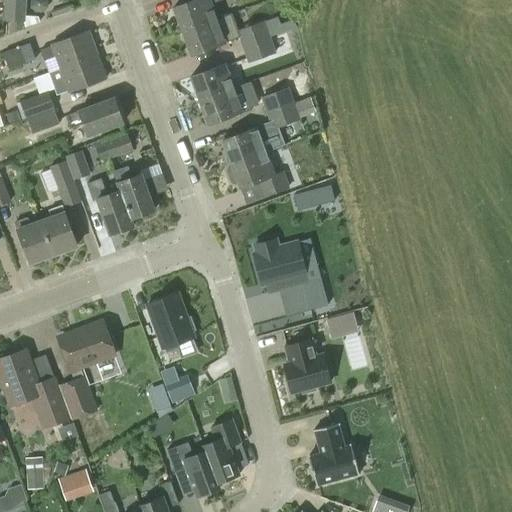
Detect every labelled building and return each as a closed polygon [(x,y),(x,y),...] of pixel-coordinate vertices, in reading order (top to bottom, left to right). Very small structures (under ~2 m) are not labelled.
[(5,0),(4,20),(24,22),(25,22),(25,15),(26,0),(5,0)] [(210,0),(192,0),(172,8),(181,32),(232,13),(231,12),(217,18),(210,0)] [(232,13),(181,32),(190,56),(226,43),(239,38),(243,47),(270,37),(270,36),(296,27),(293,19),(277,25),(275,20),(265,23),(264,20),(238,30),(232,13)] [(51,46),(41,50),(45,60),(55,56),(59,69),(98,55),(89,30),(50,44),(51,46)] [(270,37),(243,47),(248,63),(276,52),(270,37)] [(29,43),(3,53),(9,69),(35,59),(29,43)] [(60,70),(49,73),(56,95),(67,91),(68,92),(107,78),(98,55),(59,69),(60,70)] [(225,64),(189,77),(198,101),(234,88),(225,64)] [(288,86),(260,96),(267,113),(294,103),(288,86)] [(234,88),(198,101),(207,125),(243,112),(234,88)] [(47,91),(20,101),(27,118),(54,108),(47,91)] [(80,111),(67,116),(72,128),(84,124),(89,136),(122,123),(112,96),(79,109),(80,111)] [(294,103),(267,113),(270,122),(273,129),(274,128),(300,118),(294,103)] [(54,108),(27,118),(32,134),(59,124),(54,108)] [(267,124),(221,140),(230,164),(265,151),(281,145),(274,128),(273,129),(270,122),(267,124)] [(128,134),(103,143),(108,159),(133,150),(128,134)] [(82,150),(65,156),(66,161),(81,201),(82,201),(74,180),(90,174),(82,150)] [(228,167),(226,171),(230,182),(233,184),(237,183),(239,188),(258,181),(264,197),(290,188),(284,171),(274,175),(265,151),(230,164),(231,166),(228,167)] [(66,161),(49,167),(64,207),(81,201),(66,161)] [(128,166),(112,172),(116,182),(119,190),(132,227),(134,227),(131,219),(155,211),(141,173),(132,177),(128,166)] [(1,178),(0,178),(0,205),(10,201),(1,178)] [(102,178),(86,183),(92,201),(96,199),(109,236),(128,229),(132,227),(119,190),(108,194),(102,178)] [(312,189),(316,205),(335,200),(330,184),(312,189)] [(50,216),(40,220),(53,255),(77,246),(64,211),(61,204),(48,209),(50,216)] [(27,217),(14,222),(17,228),(30,264),(53,255),(40,220),(30,224),(27,217)] [(257,253),(253,254),(262,285),(265,284),(268,294),(279,291),(301,285),(308,310),(328,305),(327,300),(320,278),(308,281),(297,242),(278,247),(275,239),(254,245),(257,253)] [(147,304),(163,348),(193,337),(191,331),(194,330),(190,317),(187,319),(178,293),(147,304)] [(339,316),(326,320),(328,329),(342,325),(339,316)] [(73,380),(58,386),(71,420),(97,410),(81,368),(115,356),(102,320),(80,328),(81,331),(58,340),(70,372),(73,380)] [(309,340),(284,346),(291,372),(286,373),(291,394),(302,391),(303,394),(316,390),(315,387),(330,383),(322,354),(313,357),(309,340)] [(27,348),(0,358),(0,380),(9,406),(13,405),(17,407),(22,405),(23,401),(31,398),(43,430),(71,420),(58,386),(54,376),(53,376),(39,382),(31,359),(27,348)] [(233,374),(224,378),(231,398),(241,395),(233,374)] [(187,375),(178,379),(164,384),(172,403),(194,395),(187,375)] [(166,393),(158,396),(162,407),(170,405),(166,393)] [(161,416),(164,427),(178,424),(175,412),(161,416)] [(74,419),(62,424),(67,437),(79,432),(74,419)] [(203,446),(219,489),(220,489),(218,483),(239,475),(229,447),(240,442),(232,420),(211,428),(215,441),(203,446)] [(320,453),(308,456),(316,486),(359,474),(351,444),(344,446),(338,423),(314,430),(320,453)] [(188,443),(166,451),(175,473),(186,469),(196,497),(219,489),(203,446),(202,446),(204,452),(192,456),(188,443)] [(43,467),(26,469),(27,489),(44,488),(43,467)] [(88,471),(71,477),(77,495),(94,489),(88,471)] [(163,498),(140,506),(142,511),(168,511),(167,509),(178,505),(170,482),(158,487),(163,498)] [(117,511),(109,491),(98,495),(104,511),(142,511),(140,506),(142,511),(141,511),(117,511)] [(378,495),(372,511),(373,511),(405,511),(408,505),(378,495)]
